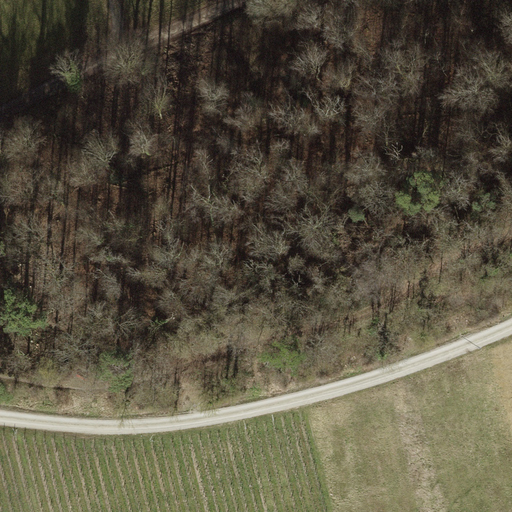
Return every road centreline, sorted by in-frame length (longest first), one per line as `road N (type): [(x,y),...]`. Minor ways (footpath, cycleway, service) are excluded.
road 1 (track): [(511,315),(389,371),(196,418),(0,411)]
road 2 (track): [(0,106),(205,0)]
